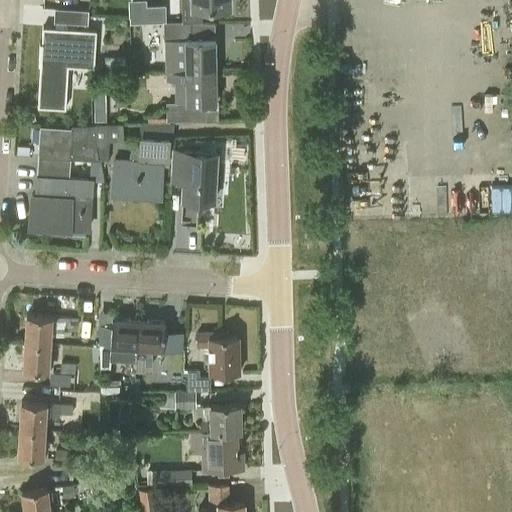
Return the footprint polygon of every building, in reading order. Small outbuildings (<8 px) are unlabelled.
[(146,4),(145,0),(127,0),(128,22),(166,20),(165,3),(146,4)] [(181,0),(182,19),(201,20),(201,7),(230,6),(229,0),(181,0)] [(185,71),(215,70),(214,38),(214,22),(201,22),(201,20),(182,19),(182,22),(165,22),(165,35),(165,71),(185,71)] [(68,65),(94,67),(96,30),(42,26),(41,42),(39,42),(38,64),(40,64),(37,106),(65,108),(68,65)] [(215,102),(215,70),(185,71),(185,72),(166,72),(166,81),(177,81),(178,103),(166,103),(167,121),(209,119),(208,102),(215,102)] [(101,98),(105,92),(105,87),(93,87),(93,98),(101,98)] [(102,109),(94,109),(94,120),(105,120),(105,113),(102,109)] [(115,157),(113,192),(129,192),(130,195),(135,199),(139,198),(142,193),(160,194),(162,160),(167,160),(169,135),(167,135),(168,122),(147,123),(147,134),(140,133),(139,145),(135,145),(131,146),(129,150),(128,158),(115,157)] [(95,145),(99,160),(108,160),(109,141),(123,140),(122,123),(94,123),(95,126),(95,145)] [(40,126),(37,173),(69,175),(70,158),(93,160),(99,160),(95,145),(95,126),(71,126),(71,128),(40,126)] [(183,181),(182,198),(214,200),(217,152),(173,150),(172,181),(183,181)] [(69,175),(37,173),(36,196),(33,196),(31,225),(69,228),(70,227),(89,228),(92,177),(69,175)] [(22,341),(22,342),(49,344),(51,315),(24,313),(22,341)] [(64,316),(63,326),(77,327),(77,317),(64,316)] [(109,334),(99,333),(100,367),(109,367),(109,358),(110,358),(111,345),(123,346),(123,357),(126,358),(137,358),(139,319),(110,317),(109,334)] [(183,349),(184,330),(167,329),(167,320),(139,319),(137,358),(147,359),(147,365),(152,365),(153,348),(183,349)] [(239,372),(238,336),(228,336),(227,330),(195,331),(195,332),(195,346),(207,345),(207,373),(239,372)] [(49,344),(22,342),(21,369),(48,370),(49,344)] [(147,359),(137,358),(136,372),(147,373),(147,365),(147,359)] [(61,362),(60,372),(74,373),(74,363),(61,362)] [(185,369),(185,389),(196,390),(208,389),(207,375),(197,376),(197,369),(185,369)] [(196,390),(185,389),(174,390),(174,393),(175,406),(187,405),(196,405),(196,390)] [(175,406),(174,393),(173,393),(158,393),(159,408),(175,408),(175,406)] [(17,427),(17,428),(44,430),(45,414),(59,415),(59,412),(60,403),(58,403),(45,402),(44,402),(18,400),(17,427)] [(60,403),(59,412),(72,413),(72,403),(60,403)] [(207,404),(208,427),(208,430),(238,429),(240,429),(240,403),(207,404)] [(238,429),(208,430),(208,427),(204,427),(204,430),(197,430),(197,451),(199,451),(199,469),(217,469),(217,472),(227,472),(227,468),(229,468),(243,468),(243,451),(238,451),(238,429)] [(44,430),(17,428),(15,455),(42,457),(42,455),(43,445),(44,430)] [(69,458),(70,449),(55,448),(54,457),(69,458)] [(79,455),(78,467),(100,468),(100,456),(79,455)] [(137,469),(137,484),(150,484),(190,483),(189,467),(150,469),(137,469)] [(78,472),(79,485),(101,484),(100,470),(78,472)] [(104,485),(115,485),(115,473),(104,473),(104,485)] [(72,484),(61,485),(62,497),(74,495),(72,484)] [(244,511),(244,502),(228,502),(228,486),(209,486),(210,509),(197,509),(197,511),(244,511)] [(19,490),(22,511),(50,511),(47,487),(19,490)] [(150,511),(158,511),(156,488),(139,489),(140,511),(150,511)]
